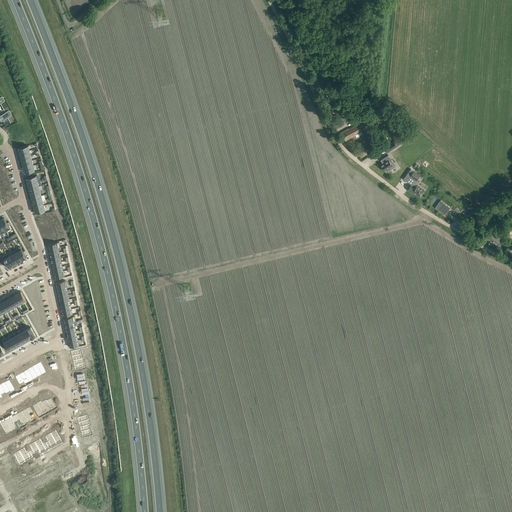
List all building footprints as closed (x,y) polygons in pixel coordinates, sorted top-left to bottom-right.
[(343,109),(341,104),(334,107),(336,112),(343,109)] [(5,112),(0,115),(3,120),(8,117),(11,123),(15,121),(8,107),(4,109),(5,112)] [(337,114),(339,119),(339,120),(352,114),(350,108),(337,114)] [(341,133),(345,140),(345,141),(355,135),(355,134),(362,131),(358,124),(349,129),(349,128),(341,133)] [(369,140),(373,145),(379,140),(376,135),(369,140)] [(394,141),(383,148),(386,153),(395,147),(397,146),(394,141)] [(383,163),(380,165),(384,171),(385,170),(386,172),(396,166),(388,155),(382,159),(384,162),(383,163)] [(420,175),(413,171),(411,169),(407,174),(410,176),(415,180),(407,190),(413,194),(414,193),(420,197),(424,190),(417,185),(419,182),(416,181),(420,175)] [(40,180),(28,183),(29,188),(42,185),(40,180)] [(42,185),(29,188),(30,193),(40,190),(39,186),(42,185)] [(433,206),(438,199),(434,196),(429,204),(433,206)] [(440,200),(435,208),(445,215),(450,207),(440,200)] [(4,218),(0,219),(0,221),(6,232),(10,229),(4,218)] [(492,233),(491,234),(488,238),(498,246),(502,240),(492,233)] [(20,246),(16,249),(22,260),(26,258),(20,246)] [(16,249),(11,251),(13,254),(12,254),(17,263),(22,260),(16,249)] [(6,254),(2,257),(8,268),(13,265),(6,254)] [(7,254),(6,254),(13,265),(17,263),(12,254),(8,256),(7,254)] [(20,292),(16,294),(20,303),(25,300),(20,292)] [(16,294),(11,297),(16,305),(20,303),(16,294)] [(11,297),(7,299),(11,307),(16,305),(11,297)] [(7,299),(2,301),(7,310),(11,307),(7,299)] [(35,336),(30,327),(26,330),(31,338),(35,336)] [(26,330),(22,332),(27,341),(31,338),(26,330)] [(22,332),(17,334),(22,343),(27,341),(22,332)] [(17,334),(13,337),(18,346),(22,343),(17,334)] [(13,337),(8,339),(13,348),(18,346),(13,337)] [(8,339),(4,342),(9,351),(13,348),(8,339)] [(40,362),(36,365),(40,372),(44,370),(40,362)] [(36,365),(32,367),(36,374),(40,372),(36,365)] [(32,367),(28,369),(32,377),(36,374),(32,367)] [(28,369),(23,372),(28,379),(32,377),(28,369)] [(23,372),(19,374),(23,381),(28,379),(23,372)] [(19,374),(15,376),(19,384),(23,381),(19,374)] [(9,380),(5,382),(9,389),(13,387),(9,380)] [(5,382),(1,384),(5,392),(9,389),(5,382)] [(51,399),(47,401),(51,409),(55,407),(51,399)] [(47,401),(43,403),(47,411),(51,409),(47,401)] [(43,403),(38,406),(43,414),(47,411),(43,403)] [(38,406),(34,408),(39,416),(43,414),(38,406)] [(28,411),(23,414),(28,422),(33,419),(28,411)] [(23,414),(18,417),(23,425),(28,422),(23,414)] [(12,420),(7,423),(11,431),(16,428),(12,420)] [(7,423),(2,426),(6,434),(11,431),(7,423)] [(55,430),(50,433),(54,441),(59,438),(55,430)] [(50,433),(45,436),(49,444),(54,441),(50,433)] [(39,439),(34,442),(39,450),(44,447),(39,439)] [(34,442),(29,445),(34,453),(39,450),(34,442)] [(23,448),(18,451),(23,459),(28,456),(23,448)] [(18,451),(13,453),(18,462),(23,459),(18,451)] [(8,458),(3,460),(8,468),(13,466),(8,458)] [(51,464),(47,466),(52,474),(55,472),(51,464)] [(47,466),(43,468),(48,476),(52,474),(47,466)] [(43,468),(39,471),(44,479),(48,476),(43,468)] [(39,471),(35,473),(40,481),(44,479),(39,471)] [(35,473),(31,475),(36,483),(40,481),(35,473)] [(28,477),(24,479),(28,487),(32,485),(28,477)] [(24,479),(20,482),(25,489),(28,487),(24,479)] [(20,482),(16,484),(21,492),(25,489),(20,482)] [(16,484),(12,486),(17,494),(21,492),(16,484)] [(12,486),(8,488),(13,496),(17,494),(12,486)] [(65,489),(61,491),(66,499),(70,497),(65,489)] [(61,491),(57,494),(62,502),(66,499),(61,491)] [(57,494),(54,496),(58,504),(62,502),(57,494)] [(54,496),(50,498),(54,506),(58,504),(54,496)] [(50,498),(46,500),(50,508),(54,506),(50,498)] [(42,502),(38,505),(42,511),(43,511),(47,510),(42,502)]
